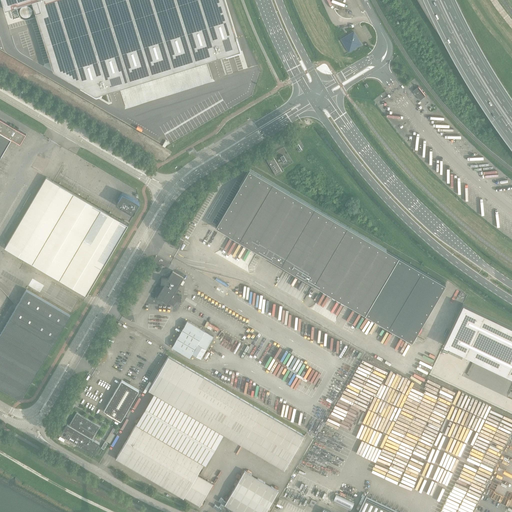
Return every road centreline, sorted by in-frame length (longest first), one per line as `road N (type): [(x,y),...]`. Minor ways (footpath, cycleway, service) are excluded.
road 1 (secondary): [(313,103),(418,230),(511,299)]
road 2 (secondary): [(511,284),(401,192),(326,95)]
road 3 (unclassified): [(170,183),(0,84)]
road 4 (unclassified): [(0,95),(164,191)]
road 5 (unclassified): [(174,511),(50,444),(32,423)]
road 6 (unclassified): [(308,94),(170,183)]
road 7 (unclassified): [(176,193),(313,103)]
road 8 (unknown): [(241,44),(95,94)]
road 9 (motorway): [(433,0),(511,132)]
road 10 (unclassified): [(32,423),(105,310)]
road 11 (motorway): [(511,114),(446,0)]
road 12 (unclassified): [(97,305),(28,413)]
